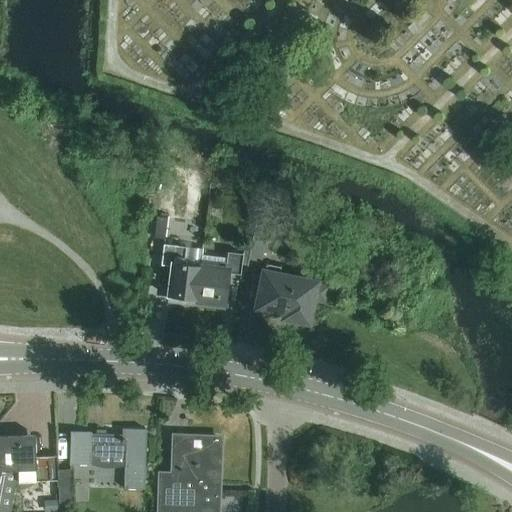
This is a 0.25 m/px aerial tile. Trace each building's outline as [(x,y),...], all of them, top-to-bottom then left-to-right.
[(165,240),(168,217),(156,216),(153,238),(165,240)] [(260,268),(266,236),(254,234),(253,234),(247,266),(260,268)] [(199,271),(202,250),(185,248),(163,245),(160,265),(171,266),(167,296),(177,297),(177,298),(178,299),(179,299),(180,301),(181,303),(183,304),(196,306),(199,271)] [(202,254),(202,250),(199,271),(196,306),(211,307),(213,307),(215,305),(216,304),(216,303),(218,303),(225,304),(225,305),(226,305),(230,274),(241,276),(243,255),(228,253),(227,257),(202,254)] [(302,322),(307,323),(311,301),(326,304),(330,283),(310,279),(311,275),(303,273),(290,270),(290,273),(289,278),(278,276),(279,273),(280,269),(264,265),(262,273),(255,308),(273,312),(274,307),(285,309),(283,318),(293,320),(292,322),(302,324),(302,322)] [(144,489),(145,429),(121,428),(121,436),(91,435),(91,432),(70,432),(69,464),(90,464),(90,454),(111,454),(111,451),(124,451),(123,488),(144,489)] [(18,479),(57,480),(55,456),(35,457),(34,434),(0,435),(0,468),(17,467),(18,479)] [(216,511),(218,479),(219,437),(201,436),(201,446),(173,446),(173,474),(161,474),(161,473),(160,473),(159,511),(216,511)] [(74,502),(72,470),(57,471),(59,503),(74,502)] [(56,501),(48,502),(48,511),(56,511),(56,501)]
